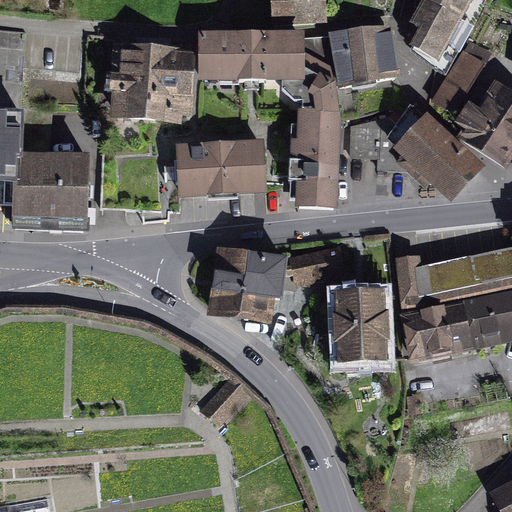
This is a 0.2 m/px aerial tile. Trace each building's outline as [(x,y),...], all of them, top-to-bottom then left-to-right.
[(271,0),(273,26),(328,24),(326,0),(271,0)] [(459,26),(472,0),(422,0),(409,24),(420,29),(410,47),(412,48),(411,52),(438,73),(446,77),(470,32),(459,26)] [(25,35),(0,33),(0,112),(20,114),(25,35)] [(282,82),(305,82),(305,54),(306,33),(199,34),(199,83),(282,82)] [(340,87),(398,76),(391,36),(333,46),(340,87)] [(493,54),(469,42),(431,102),(454,118),(493,54)] [(196,52),(114,47),(109,121),(182,126),(183,118),(194,118),(196,52)] [(296,209),(338,212),(341,116),(336,83),(330,80),(323,64),(305,54),(305,82),(282,82),(282,92),(295,103),(303,102),(303,111),(298,110),(298,127),(293,126),(290,200),(296,201),(296,209)] [(457,139),(506,170),(511,161),(511,92),(494,81),(478,107),(469,102),(454,125),(463,130),(457,139)] [(452,205),(485,169),(426,115),(423,118),(411,106),(405,115),(352,128),(350,158),(377,160),(378,173),(406,173),(412,180),(418,174),(452,205)] [(0,207),(13,208),(13,186),(17,186),(18,160),(23,160),(23,154),(25,114),(20,114),(0,112),(0,207)] [(268,195),(265,141),(176,146),(179,200),(268,195)] [(88,234),(90,156),(23,154),(23,160),(18,160),(17,186),(13,186),(13,208),(13,232),(51,233),(88,234)] [(347,278),(340,248),(289,259),(291,267),(287,267),(286,279),(293,279),(296,290),(347,278)] [(217,249),(207,316),(272,327),(275,302),(283,302),(286,279),(287,267),(288,259),(217,249)] [(511,249),(422,267),(420,258),(396,260),(401,313),(511,292),(511,249)] [(336,367),(391,365),(388,291),(332,294),(336,367)] [(410,365),(511,344),(511,292),(401,313),(410,365)] [(220,430),(251,393),(232,378),(201,414),(220,430)] [(498,511),(511,511),(511,482),(489,494),(498,511)]
